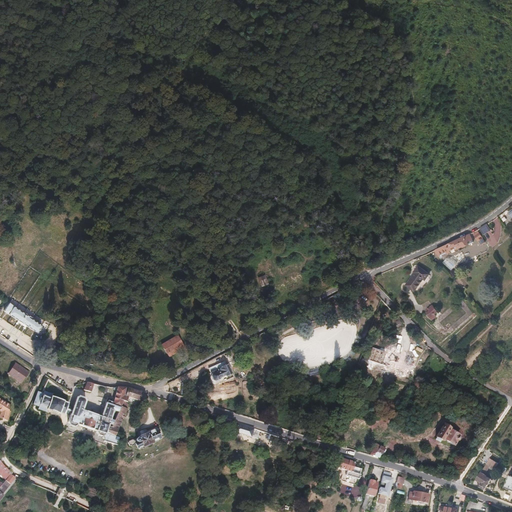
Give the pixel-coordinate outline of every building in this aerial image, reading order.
[(478,229),(474,232),(478,239),(482,236),(478,229)] [(470,235),(434,250),(436,254),(438,253),(439,255),(447,252),(447,254),(451,252),(450,250),(455,247),(455,246),(458,244),(460,248),(465,246),(465,247),(471,244),(469,240),(472,239),(470,235)] [(416,267),(417,268),(406,281),(414,288),(426,276),(427,277),(432,271),(421,262),(416,267)] [(266,276),(262,279),(266,287),(271,285),(266,276)] [(343,290),(333,295),(335,299),(345,293),(343,290)] [(433,302),(426,308),(427,310),(425,311),(429,316),(431,315),(433,317),(437,314),(434,311),(438,308),(433,302)] [(9,303),(4,311),(37,332),(38,330),(43,334),(46,329),(41,326),(42,324),(31,317),(32,317),(24,312),(24,313),(9,303)] [(315,304),(310,307),(311,310),(288,322),(290,326),(319,311),(316,306),(315,304)] [(319,311),(290,326),(292,330),(321,314),(319,311)] [(180,334),(164,343),(169,352),(176,348),(178,351),(187,346),(180,334)] [(367,362),(411,376),(415,362),(371,349),(367,362)] [(231,373),(226,360),(224,361),(219,363),(209,368),(212,374),(211,376),(209,377),(211,381),(213,380),(214,381),(219,379),(219,377),(225,375),(226,377),(231,374),(231,373)] [(15,364),(8,375),(22,383),(29,372),(15,364)] [(94,383),(87,382),(84,389),(90,392),(94,383)] [(33,403),(39,405),(38,408),(46,411),(47,409),(64,415),(65,411),(71,413),(68,422),(67,423),(70,425),(74,427),(77,425),(97,433),(94,442),(103,445),(105,440),(118,445),(120,438),(114,436),(107,433),(113,421),(110,420),(114,411),(118,412),(120,407),(122,401),(127,402),(128,397),(138,400),(141,392),(128,387),(119,387),(113,402),(107,399),(100,417),(82,410),(86,401),(84,398),(79,396),(77,397),(72,409),(67,407),(68,403),(51,397),(52,394),(44,391),(43,394),(38,392),(33,403)] [(0,411),(1,412),(0,414),(0,418),(6,420),(9,410),(10,405),(0,398),(0,411)] [(127,409),(120,407),(118,412),(113,421),(107,433),(114,436),(127,409)] [(369,426),(352,420),(349,431),(366,436),(369,426)] [(451,425),(446,422),(438,435),(439,436),(438,437),(442,440),(445,437),(455,443),(458,439),(459,439),(462,436),(460,435),(461,433),(454,429),(451,427),(452,426),(451,425)] [(254,428),(237,423),(234,431),(251,437),(254,428)] [(137,438),(135,439),(135,440),(137,442),(135,443),(137,447),(142,445),(143,447),(161,439),(156,429),(138,436),(139,438),(138,438),(137,438)] [(382,441),(379,446),(374,456),(379,457),(381,453),(382,454),(385,448),(384,448),(387,443),(386,443),(382,441)] [(379,446),(376,444),(370,455),(374,456),(379,446)] [(354,462),(341,458),(338,468),(347,471),(346,475),(352,478),(353,479),(355,480),(356,479),(359,480),(360,475),(351,472),(354,462)] [(499,463),(490,458),(477,479),(483,483),(480,487),(486,490),(492,480),(487,477),(488,476),(485,475),(491,466),(495,469),(499,463)] [(0,459),(0,474),(5,480),(6,480),(11,474),(11,472),(2,463),(0,459)] [(15,477),(11,474),(6,480),(5,480),(9,484),(15,477)] [(0,494),(1,495),(6,488),(6,487),(9,484),(5,480),(2,484),(0,482),(0,494)] [(374,481),(370,480),(366,494),(369,495),(374,497),(378,484),(374,483),(374,481)] [(414,493),(411,493),(409,500),(410,501),(418,503),(424,504),(424,503),(428,504),(430,495),(414,492),(414,493)] [(369,495),(366,494),(361,510),(365,511),(369,495)]
